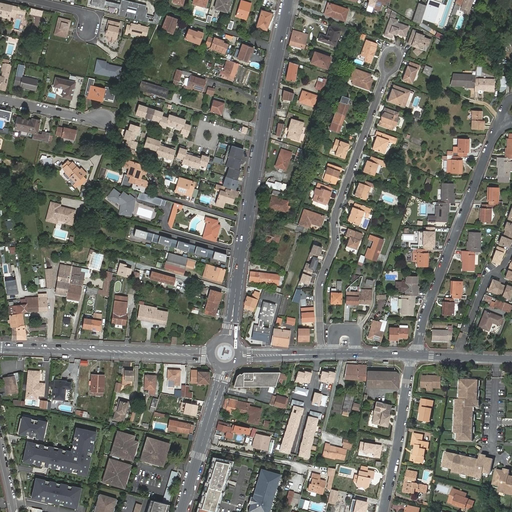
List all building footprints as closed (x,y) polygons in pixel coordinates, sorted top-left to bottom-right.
[(104,0),(90,0),(90,5),(103,8),(103,5),(118,9),(117,15),(156,25),(159,20),(152,18),(152,22),(147,20),(148,17),(145,17),(147,10),(145,9),(146,5),(122,0),(120,0),(119,4),(104,1),(104,0)] [(227,0),(226,2),(221,0),(217,0),(215,9),(227,13),(229,7),(231,7),(232,2),(227,0)] [(368,0),(369,1),(370,1),(368,5),(373,7),(373,8),(380,10),(382,4),(384,5),(385,1),(390,3),(390,0),(368,0)] [(442,0),(428,0),(422,19),(435,23),(442,0)] [(470,11),(473,0),(472,0),(464,0),(462,5),(461,8),(470,11)] [(241,17),(247,19),(251,5),(241,1),(236,17),(241,19),(241,17)] [(418,2),(412,21),(420,24),(427,5),(418,2)] [(0,3),(0,15),(9,18),(10,12),(16,13),(17,7),(0,3)] [(329,4),(326,14),(344,21),(348,11),(329,4)] [(43,11),(31,8),(29,15),(42,18),(43,11)] [(262,12),(257,28),(267,31),(271,15),(262,12)] [(172,28),(174,22),(176,19),(166,15),(161,30),(172,34),(174,28),(172,28)] [(70,22),(59,19),(55,35),(66,37),(68,31),(67,31),(67,29),(69,29),(70,22)] [(403,29),(404,25),(398,23),(398,21),(390,19),(384,36),(392,39),(393,35),(394,33),(398,35),(406,37),(408,30),(403,29)] [(119,24),(109,21),(106,32),(107,32),(106,37),(109,43),(115,41),(119,24)] [(309,22),(306,30),(314,33),(317,24),(309,22)] [(129,33),(146,37),(149,27),(131,23),(130,26),(127,25),(125,33),(129,34),(129,33)] [(331,27),(327,36),(321,34),(319,40),(336,45),(341,30),(331,27)] [(192,31),(188,29),(185,39),(199,44),(203,33),(197,31),(197,33),(192,31)] [(293,30),(289,45),(302,49),(306,34),(293,30)] [(413,46),(418,48),(415,51),(419,55),(423,51),(423,50),(424,50),(425,47),(424,47),(425,45),(429,47),(431,40),(424,38),(424,36),(417,33),(418,31),(413,30),(409,44),(413,45),(413,46)] [(17,45),(18,38),(9,36),(8,41),(7,43),(17,45)] [(228,45),(223,43),(218,41),(219,39),(215,38),(211,49),(224,54),(228,45)] [(374,55),(375,55),(378,48),(377,48),(379,44),(375,43),(367,40),(361,56),(367,58),(365,61),(372,64),(374,58),(373,57),(374,55)] [(246,62),(248,57),(248,56),(250,52),(252,53),(253,48),(242,45),(237,59),(246,62)] [(318,53),(314,64),(327,69),(331,58),(318,53)] [(230,61),(228,60),(224,70),(223,74),(225,75),(225,76),(234,79),(239,65),(230,61)] [(96,68),(95,73),(119,79),(121,70),(117,69),(118,67),(108,65),(108,66),(106,65),(106,63),(100,62),(98,68),(96,68)] [(289,73),(288,73),(286,79),(294,81),(296,73),(299,73),(300,70),(297,69),(298,65),(290,62),(288,70),(288,71),(290,71),(289,73)] [(18,63),(13,83),(19,84),(19,87),(35,90),(38,79),(22,76),(25,65),(18,63)] [(406,75),(405,75),(403,80),(413,84),(418,71),(419,71),(421,66),(411,63),(409,67),(408,66),(406,72),(407,72),(406,75)] [(0,75),(0,88),(1,89),(4,90),(10,66),(4,64),(1,76),(0,75)] [(429,78),(433,69),(427,66),(423,74),(429,78)] [(361,86),(361,87),(369,91),(373,80),(370,79),(371,75),(354,69),(350,80),(354,81),(353,85),(359,87),(359,86),(361,86)] [(194,74),(182,70),(182,71),(178,70),(175,80),(179,81),(182,74),(183,75),(193,78),(190,86),(203,90),(206,80),(193,76),(194,74)] [(475,75),(453,74),(449,86),(465,87),(465,88),(474,89),(474,92),(486,93),(486,91),(494,92),(494,79),(475,79),(475,75)] [(507,91),(508,78),(501,77),(500,90),(507,91)] [(54,86),(64,89),(62,97),(72,100),(76,83),(56,78),(54,86)] [(113,102),(116,89),(105,87),(105,89),(93,86),(95,80),(89,78),(89,79),(85,96),(88,96),(87,98),(103,102),(103,100),(113,102)] [(318,81),(316,88),(323,91),(326,84),(318,81)] [(168,98),(170,89),(143,82),(141,90),(168,98)] [(391,97),(390,97),(388,102),(406,108),(412,91),(395,85),(393,90),(393,89),(391,94),(392,95),(391,97)] [(213,96),(216,89),(208,87),(206,94),(211,95),(213,96)] [(292,101),(295,93),(284,90),(283,99),(292,101)] [(304,91),(300,102),(314,107),(318,96),(304,91)] [(339,101),(336,112),(345,115),(349,105),(346,104),(348,98),(342,96),(340,102),(339,101)] [(214,100),(210,111),(222,115),(225,104),(214,100)] [(149,106),(140,104),(137,113),(146,116),(149,106)] [(156,109),(149,106),(146,116),(153,118),(156,109)] [(9,121),(12,111),(0,108),(0,117),(6,119),(6,120),(9,121)] [(164,111),(156,109),(153,118),(161,121),(163,115),(164,111)] [(386,113),(384,119),(385,119),(384,120),(383,120),(383,121),(382,121),(380,125),(394,130),(395,126),(397,127),(398,125),(400,120),(401,118),(398,118),(400,114),(386,109),(385,113),(386,113)] [(473,110),(473,128),(485,129),(485,120),(483,120),(483,110),(473,110)] [(345,115),(336,112),(332,122),(333,122),(331,126),(338,129),(339,124),(341,125),(345,115)] [(169,117),(167,123),(175,126),(178,116),(170,114),(169,117)] [(169,117),(163,115),(161,121),(160,124),(166,127),(167,123),(169,117)] [(186,119),(178,116),(175,126),(183,128),(185,122),(186,119)] [(17,118),(15,130),(37,134),(40,121),(32,119),(31,120),(17,118)] [(305,123),(293,119),(288,130),(290,131),(287,137),(299,141),(305,123)] [(192,124),(185,122),(183,128),(182,132),(185,133),(188,134),(192,124)] [(141,126),(132,123),(129,131),(137,134),(139,134),(141,126)] [(57,126),(55,135),(61,136),(60,137),(74,140),(76,128),(63,125),(63,127),(57,126)] [(129,131),(127,130),(125,139),(128,140),(134,142),(136,138),(137,134),(129,131)] [(378,137),(377,141),(378,142),(377,145),(375,145),(374,149),(385,153),(390,141),(391,137),(378,132),(377,136),(378,137)] [(36,140),(41,141),(48,142),(50,134),(43,133),(43,135),(39,134),(39,136),(37,135),(36,140)] [(152,149),(155,140),(148,138),(146,145),(145,147),(152,149)] [(470,139),(457,138),(457,143),(457,152),(453,152),(453,156),(461,156),(467,156),(467,153),(469,153),(470,139)] [(347,149),(348,150),(349,144),(336,139),(332,149),(336,150),(335,155),(345,159),(346,154),(345,153),(347,149)] [(134,142),(128,140),(126,148),(135,151),(138,143),(136,142),(134,142)] [(152,149),(158,152),(160,145),(161,142),(155,140),(152,149)] [(168,148),(160,145),(158,152),(157,155),(165,158),(168,148)] [(240,160),(244,149),(232,146),(229,156),(240,160)] [(176,151),(168,148),(165,158),(173,160),(176,151)] [(181,148),(178,158),(184,160),(186,154),(187,150),(184,149),(181,148)] [(280,168),(284,169),(286,170),(292,153),(282,149),(280,154),(276,167),(280,168)] [(194,156),(186,154),(184,160),(183,164),(191,166),(194,156)] [(128,161),(127,167),(130,168),(127,175),(125,174),(122,186),(128,188),(130,182),(133,183),(131,189),(140,192),(142,192),(144,193),(146,187),(148,183),(146,181),(140,179),(142,172),(144,172),(146,166),(131,162),(133,157),(127,155),(125,160),(128,161)] [(447,156),(442,156),(442,159),(448,159),(447,173),(462,173),(463,160),(461,160),(461,156),(453,156),(448,155),(447,155),(447,156)] [(51,165),(51,156),(41,156),(41,165),(51,165)] [(202,159),(194,156),(191,166),(199,169),(200,165),(202,159)] [(203,156),(202,159),(200,165),(207,167),(210,158),(203,156)] [(239,170),(242,160),(240,160),(229,156),(226,166),(230,167),(239,170)] [(375,176),(378,165),(383,166),(385,161),(373,157),(371,162),(367,160),(363,172),(375,176)] [(511,160),(510,160),(511,157),(505,157),(498,157),(498,160),(500,160),(499,166),(499,176),(499,182),(509,182),(509,176),(510,170),(511,170),(511,160)] [(66,172),(71,177),(72,176),(77,182),(86,173),(82,168),(81,170),(73,162),(70,165),(68,164),(64,168),(67,171),(66,172)] [(339,178),(341,172),(342,168),(331,164),(330,164),(329,168),(327,174),(328,174),(329,175),(326,181),(336,185),(338,180),(337,180),(338,178),(339,178)] [(237,180),(240,171),(239,170),(230,167),(227,177),(237,180)] [(187,193),(186,195),(191,196),(193,189),(195,182),(180,177),(176,191),(181,193),(182,191),(187,193)] [(236,184),(238,180),(237,180),(227,177),(226,177),(223,186),(232,189),(236,190),(238,184),(236,184)] [(275,183),(266,181),(265,186),(281,190),(282,182),(275,181),(275,183)] [(368,195),(369,192),(371,187),(374,189),(376,185),(367,181),(365,185),(361,183),(356,196),(366,200),(368,195)] [(443,182),(442,202),(450,202),(455,202),(455,199),(453,199),(454,192),(454,183),(443,182)] [(328,204),(330,199),(328,198),(329,196),(331,196),(333,189),(324,186),(319,184),(315,194),(316,195),(314,201),(315,201),(319,202),(319,201),(328,204)] [(223,186),(222,186),(216,205),(224,207),(226,200),(233,203),(235,196),(238,196),(239,192),(231,190),(232,189),(223,186)] [(496,204),(503,205),(503,201),(499,201),(499,187),(488,187),(488,201),(490,201),(490,204),(496,204)] [(134,211),(136,199),(130,194),(128,195),(123,191),(121,194),(114,189),(107,198),(115,204),(117,202),(121,205),(119,215),(132,216),(132,211),(134,211)] [(193,189),(191,196),(197,198),(199,191),(193,189)] [(282,212),(286,200),(279,198),(281,192),(273,190),(271,195),(273,195),(269,208),(282,212)] [(167,200),(155,196),(153,196),(144,193),(142,192),(140,192),(138,199),(161,206),(161,205),(165,206),(167,200)] [(442,202),(437,202),(437,216),(429,215),(429,221),(448,221),(448,212),(448,205),(450,205),(450,202),(442,202)] [(181,210),(183,205),(175,203),(173,211),(177,212),(178,209),(181,210)] [(57,205),(50,204),(46,220),(56,223),(57,220),(60,218),(71,221),(73,210),(67,208),(66,211),(57,209),(57,205)] [(496,204),(490,204),(483,204),(483,208),(481,208),(480,221),(491,222),(492,208),(496,208),(496,204)] [(351,216),(350,216),(348,221),(354,223),(353,225),(359,227),(360,225),(359,224),(364,211),(367,212),(370,214),(372,210),(361,206),(360,209),(354,208),(353,207),(351,213),(352,214),(351,216)] [(313,222),(312,224),(321,227),(325,217),(314,213),(311,212),(304,210),(299,225),(309,228),(310,223),(311,222),(313,222)] [(172,229),(177,212),(173,211),(168,224),(171,228),(172,229)] [(216,232),(218,225),(217,225),(218,221),(207,218),(206,222),(208,222),(204,237),(215,241),(218,233),(216,232)] [(146,240),(148,232),(136,229),(134,236),(146,240)] [(266,236),(265,240),(265,243),(270,244),(277,246),(283,230),(279,229),(277,235),(268,232),(267,236),(266,236)] [(347,236),(351,237),(352,237),(351,240),(349,240),(348,244),(347,249),(352,251),(353,248),(357,250),(363,234),(349,229),(347,236)] [(427,249),(433,249),(433,245),(435,245),(435,232),(425,231),(424,245),(419,245),(419,248),(427,249)] [(152,241),(154,234),(148,232),(146,240),(152,241)] [(475,251),(479,251),(480,232),(469,232),(469,241),(469,248),(467,248),(467,251),(475,251)] [(501,235),(498,242),(506,245),(508,246),(511,239),(511,237),(511,235),(504,232),(503,235),(501,235)] [(158,243),(160,236),(154,234),(152,241),(158,243)] [(170,247),(172,239),(160,236),(158,243),(170,247)] [(368,249),(367,253),(368,254),(367,257),(376,260),(383,240),(370,236),(369,239),(371,240),(370,243),(373,244),(371,250),(368,249)] [(176,248),(178,241),(172,239),(170,247),(176,248)] [(188,252),(191,244),(178,241),(176,248),(188,252)] [(194,254),(197,246),(191,244),(188,252),(194,254)] [(322,248),(313,244),(309,256),(314,258),(311,264),(307,263),(300,281),(309,285),(312,277),(311,276),(313,269),(314,270),(318,259),(317,259),(318,255),(319,256),(322,248)] [(497,245),(492,259),(498,262),(503,252),(505,248),(497,245)] [(207,257),(209,250),(197,246),(194,254),(207,257)] [(419,248),(413,248),(413,252),(415,252),(419,253),(419,261),(419,266),(429,266),(429,252),(427,252),(427,249),(419,248)] [(213,259),(215,251),(209,250),(207,257),(213,259)] [(226,263),(227,255),(215,251),(213,259),(226,263)] [(475,271),(475,251),(467,251),(463,251),(463,255),(464,255),(464,261),(463,271),(475,271)] [(188,258),(169,253),(167,261),(186,266),(186,265),(188,258)] [(196,260),(188,258),(186,265),(194,267),(196,260)] [(183,275),(186,266),(167,261),(164,270),(183,275)] [(67,296),(73,267),(62,265),(56,294),(67,296)] [(80,298),(86,267),(76,265),(75,268),(73,267),(67,296),(80,298)] [(129,278),(131,270),(124,268),(125,266),(121,265),(119,271),(123,272),(122,276),(129,278)] [(211,266),(207,278),(222,282),(225,270),(211,266)] [(152,271),(150,278),(162,282),(175,285),(176,278),(164,275),(152,271)] [(110,292),(113,273),(106,272),(104,280),(103,290),(106,291),(110,292)] [(250,274),(250,282),(279,284),(280,275),(260,273),(260,275),(250,274)] [(416,295),(419,295),(419,292),(417,291),(417,285),(417,276),(407,275),(407,282),(402,282),(402,288),(406,288),(406,291),(406,295),(416,295)] [(18,293),(16,279),(5,281),(8,295),(18,293)] [(493,279),(489,289),(499,294),(503,284),(499,283),(500,282),(493,279)] [(460,300),(467,300),(467,296),(462,296),(462,282),(452,282),(451,296),(453,296),(453,299),(460,300)] [(506,286),(503,284),(499,294),(509,298),(511,291),(511,286),(507,284),(506,286)] [(331,289),(331,303),(341,304),(342,293),(336,293),(336,290),(331,289)] [(212,290),(209,300),(219,303),(222,293),(212,290)] [(365,295),(359,295),(359,297),(359,304),(372,304),(373,290),(365,290),(365,295)] [(255,307),(260,293),(255,292),(253,298),(248,297),(245,304),(255,307)] [(128,295),(116,293),(113,321),(127,323),(128,312),(122,311),(123,306),(127,307),(128,295)] [(38,298),(37,298),(39,311),(48,311),(47,294),(38,294),(38,298)] [(301,296),(295,294),(294,298),(293,301),(292,302),(299,304),(301,296)] [(406,295),(404,294),(403,314),(413,314),(414,305),(414,298),(416,298),(416,295),(406,295)] [(39,311),(37,298),(25,298),(26,299),(27,311),(39,311)] [(27,311),(26,299),(21,299),(22,305),(9,306),(10,316),(16,315),(16,314),(23,313),(23,311),(27,311)] [(460,300),(453,299),(446,299),(445,303),(444,303),(443,317),(453,317),(454,303),(459,303),(460,300)] [(219,303),(209,300),(205,314),(215,316),(219,303)] [(500,309),(499,311),(507,314),(511,303),(503,300),(500,309)] [(155,310),(155,308),(143,305),(144,302),(140,301),(139,305),(141,305),(138,319),(166,325),(168,312),(157,310),(155,310)] [(272,323),(276,305),(264,302),(260,320),(259,327),(264,327),(265,321),(272,323)] [(302,308),(302,314),(303,321),(315,320),(314,308),(302,308)] [(486,311),(479,326),(488,330),(492,322),(500,326),(503,318),(486,311)] [(25,326),(23,313),(16,314),(16,315),(10,316),(11,320),(11,322),(12,327),(25,326)] [(378,330),(383,332),(384,329),(387,320),(382,318),(380,319),(379,322),(381,322),(378,330)] [(85,319),(83,328),(100,330),(101,321),(85,319)] [(367,338),(380,342),(383,332),(378,330),(381,322),(379,322),(373,319),(367,338)] [(27,336),(25,326),(12,327),(12,340),(27,339),(27,336)] [(268,339),(270,330),(263,329),(264,327),(259,327),(256,326),(254,338),(264,340),(264,339),(268,339)] [(432,331),(432,341),(448,342),(448,341),(451,341),(452,327),(448,327),(448,331),(432,331)] [(389,328),(388,340),(397,340),(397,338),(407,338),(408,329),(389,328)] [(283,330),(275,329),(273,344),(288,347),(290,335),(282,333),(283,330)] [(309,342),(310,329),(299,329),(298,341),(309,342)] [(343,378),(356,379),(357,365),(346,364),(343,378)] [(356,379),(365,380),(366,371),(365,371),(366,365),(361,364),(357,364),(357,365),(356,379)] [(134,371),(134,369),(124,369),(124,381),(126,381),(126,371),(134,371)] [(198,382),(207,383),(208,383),(209,372),(201,371),(202,370),(191,369),(191,381),(198,382)] [(168,370),(167,379),(174,379),(173,384),(179,384),(179,370),(168,370)] [(37,381),(39,381),(39,372),(28,371),(27,398),(35,399),(35,395),(44,395),(45,384),(38,384),(37,384),(37,381)] [(134,381),(134,371),(126,371),(126,381),(124,381),(124,385),(130,385),(131,381),(134,381)] [(237,376),(233,386),(263,386),(266,371),(244,372),(241,374),(240,373),(237,376)] [(269,371),(266,371),(263,386),(265,386),(275,386),(280,371),(269,371)] [(309,383),(312,371),(297,371),(294,380),(301,382),(302,381),(309,383)] [(333,382),(336,371),(322,371),(320,381),(326,382),(327,380),(333,382)] [(397,388),(397,375),(395,371),(366,371),(365,380),(364,387),(378,387),(397,388)] [(91,393),(91,395),(103,395),(104,374),(91,373),(90,393),(91,393)] [(3,378),(6,395),(16,394),(15,390),(17,390),(15,379),(14,375),(3,378)] [(145,375),(144,388),(145,388),(145,392),(148,392),(149,388),(154,388),(155,375),(145,375)] [(431,377),(429,377),(424,377),(423,388),(427,389),(434,389),(434,387),(442,388),(442,382),(438,382),(439,376),(433,376),(431,377)] [(54,379),(53,398),(64,398),(65,387),(71,387),(71,381),(66,380),(54,379)] [(477,401),(478,380),(460,380),(459,400),(456,400),(454,434),(457,434),(456,441),(472,442),(473,407),(477,408),(477,407),(477,401)] [(307,396),(309,391),(297,387),(295,392),(298,393),(307,396)] [(318,406),(321,394),(314,392),(311,404),(318,406)] [(346,393),(343,406),(334,404),(332,412),(350,416),(354,395),(346,393)] [(324,407),(327,395),(321,394),(318,406),(324,407)] [(282,407),(285,397),(276,395),(276,396),(273,395),(272,400),(275,400),(274,406),(282,407)] [(157,403),(158,398),(153,397),(151,405),(149,411),(154,412),(156,406),(157,403)] [(230,409),(235,410),(237,401),(226,398),(224,408),(226,408),(225,411),(229,412),(230,409)] [(303,408),(304,403),(292,399),(291,404),(294,406),(303,408)] [(422,403),(420,410),(422,410),(421,412),(420,420),(429,422),(433,401),(424,399),(423,403),(422,403)] [(123,422),(128,402),(121,400),(118,412),(115,411),(113,419),(123,422)] [(237,401),(235,410),(247,413),(250,413),(250,415),(248,421),(257,423),(261,409),(249,406),(249,403),(237,401)] [(389,414),(391,404),(376,401),(374,411),(375,411),(389,414)] [(160,413),(162,404),(157,403),(156,406),(154,412),(160,413)] [(185,403),(184,413),(195,415),(197,405),(185,403)] [(289,452),(303,408),(294,406),(280,450),(289,452)] [(321,419),(322,414),(310,410),(308,416),(318,418),(321,419)] [(387,426),(390,415),(389,414),(375,411),(374,416),(375,416),(373,423),(387,426)] [(42,436),(45,421),(43,421),(22,416),(22,418),(19,433),(21,433),(27,434),(33,436),(42,438),(42,436)] [(308,457),(318,418),(308,416),(299,455),(308,457)] [(174,422),(170,420),(168,428),(168,430),(172,430),(191,434),(193,427),(191,427),(191,424),(177,421),(176,425),(173,425),(174,422)] [(218,422),(216,429),(220,430),(223,431),(226,432),(224,437),(230,439),(233,429),(229,428),(229,425),(218,422)] [(249,434),(250,433),(251,429),(238,426),(237,431),(249,434)] [(87,470),(91,452),(90,452),(90,448),(92,448),(94,437),(92,437),(93,432),(91,431),(76,428),(75,432),(76,433),(74,443),(72,443),(71,451),(63,449),(53,447),(52,449),(47,447),(48,446),(32,442),(28,442),(27,447),(26,446),(24,455),(25,456),(24,461),(28,461),(36,463),(36,462),(41,463),(41,464),(46,466),(50,467),(51,465),(59,467),(59,468),(71,471),(71,470),(76,471),(76,472),(80,473),(84,474),(85,469),(87,470)] [(136,442),(137,437),(118,431),(117,436),(115,443),(113,449),(111,454),(130,460),(132,455),(134,448),(136,442)] [(255,433),(253,441),(256,441),(254,447),(266,450),(269,436),(255,433)] [(416,445),(415,450),(414,455),(413,455),(411,461),(421,463),(422,457),(425,457),(426,449),(428,450),(430,442),(423,441),(424,438),(421,438),(422,435),(414,433),(412,444),(416,445)] [(167,444),(149,438),(147,443),(145,443),(144,447),(143,452),(144,452),(143,457),(145,458),(159,462),(161,463),(163,458),(165,458),(166,454),(167,449),(165,449),(167,444)] [(339,458),(341,449),(329,446),(326,455),(339,458)] [(486,458),(480,456),(479,456),(478,460),(445,452),(442,467),(452,470),(452,472),(481,479),(483,473),(490,475),(493,459),(486,458)] [(224,491),(226,483),(224,482),(225,479),(227,479),(229,474),(227,474),(228,470),(230,471),(231,466),(229,465),(231,460),(215,457),(214,461),(212,460),(210,467),(212,468),(211,472),(209,471),(206,481),(208,482),(207,485),(205,485),(203,490),(205,490),(204,494),(202,493),(201,498),(198,506),(218,511),(220,504),(223,495),(221,494),(222,491),(224,491)] [(129,464),(110,459),(109,464),(107,470),(103,482),(122,487),(124,482),(126,476),(128,469),(129,464)] [(250,511),(268,511),(280,474),(262,468),(249,511),(250,511)] [(510,472),(503,471),(496,469),(492,485),(499,486),(498,492),(511,495),(511,476),(509,476),(510,472)] [(359,472),(356,484),(367,487),(368,483),(369,478),(371,479),(372,479),(374,472),(367,470),(367,473),(359,472)] [(408,483),(406,492),(416,494),(417,489),(421,490),(420,493),(425,494),(426,486),(418,484),(420,473),(409,471),(407,480),(409,481),(409,483),(408,483)] [(173,473),(164,503),(167,504),(168,504),(177,474),(173,473)] [(307,491),(313,493),(317,476),(312,474),(311,479),(312,479),(310,485),(309,485),(307,491)] [(317,476),(313,493),(322,495),(325,482),(318,480),(319,476),(317,476)] [(76,506),(79,493),(77,493),(78,488),(66,485),(65,486),(61,485),(61,484),(37,478),(36,483),(35,483),(33,492),(34,492),(32,497),(48,501),(47,502),(53,503),(53,502),(58,503),(59,502),(63,503),(62,504),(70,506),(71,505),(76,506)] [(339,492),(332,491),(329,504),(336,506),(339,492)] [(112,511),(117,499),(99,494),(93,511),(112,511)] [(468,500),(456,495),(452,505),(465,510),(465,509),(471,511),(474,502),(468,500)] [(166,511),(169,504),(168,504),(167,504),(150,500),(146,511),(166,511)] [(366,511),(368,504),(358,501),(355,511),(352,511),(351,511),(366,511)]
